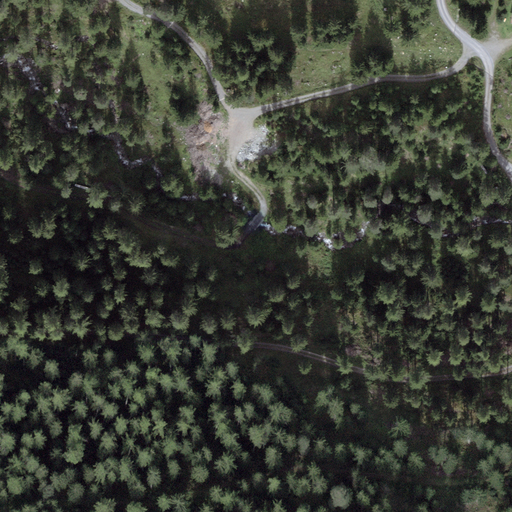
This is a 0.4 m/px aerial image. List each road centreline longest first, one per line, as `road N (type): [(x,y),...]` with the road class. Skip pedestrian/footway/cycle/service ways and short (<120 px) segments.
road 1 (track): [(0,331),(273,342),(380,377),(429,379),(511,366)]
road 2 (track): [(128,0),(186,33),(225,104),(244,117),(368,80),(433,78),(474,50)]
road 3 (track): [(0,170),(66,196),(109,199),(179,237),(222,247),(241,241),(264,200),(232,166),(232,140),(244,117)]
road 4 (track): [(441,0),(450,24),(486,62),(491,143),(511,172)]
